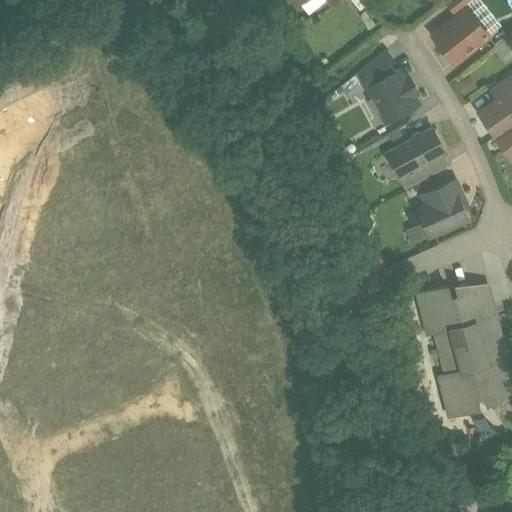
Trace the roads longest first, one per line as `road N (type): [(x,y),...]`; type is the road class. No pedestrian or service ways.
road 1 (residential): [(196,46),(261,110),(307,191),(339,288)]
road 2 (residential): [(339,288),(390,511)]
road 3 (residential): [(406,34),(469,137),(505,228)]
road 4 (residential): [(339,288),(505,228)]
road 5 (residential): [(36,455),(189,377)]
